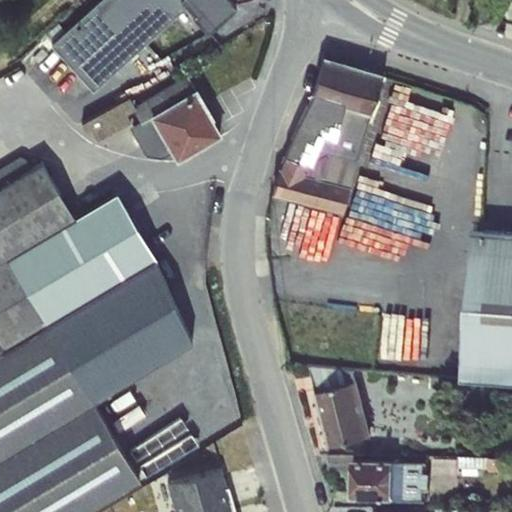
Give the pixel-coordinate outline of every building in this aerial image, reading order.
[(233,4),(229,0),(84,0),(44,35),(92,89),(185,7),(210,24),(233,4)] [(385,72),(321,52),(311,84),(349,96),(375,104),(385,72)] [(195,78),(149,101),(174,151),(221,128),(195,78)] [(349,96),(311,84),(269,186),(343,211),(350,186),(305,168),(323,133),(336,134),(349,96)] [(0,511),(80,511),(142,476),(48,316),(212,220),(174,151),(168,145),(74,200),(43,148),(0,172),(0,511)] [(511,230),(470,229),(450,376),(511,382),(511,230)] [(354,377),(309,389),(328,447),(372,436),(354,377)] [(427,459),(351,450),(347,493),(455,503),(455,473),(511,471),(511,454),(431,452),(427,459)] [(240,511),(230,461),(171,473),(178,511),(240,511)]
